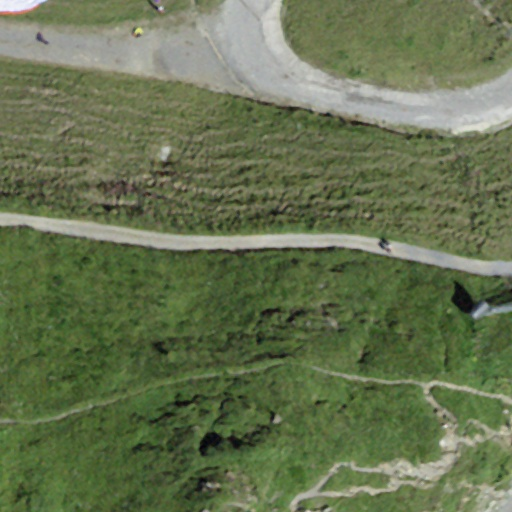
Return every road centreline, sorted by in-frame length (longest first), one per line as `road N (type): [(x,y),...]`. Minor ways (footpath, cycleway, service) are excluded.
road 1 (track): [(511,268),(373,251),(0,230)]
road 2 (track): [(261,0),(253,62),(313,96),(444,116),(511,82)]
road 3 (track): [(0,41),(216,68),(253,62)]
